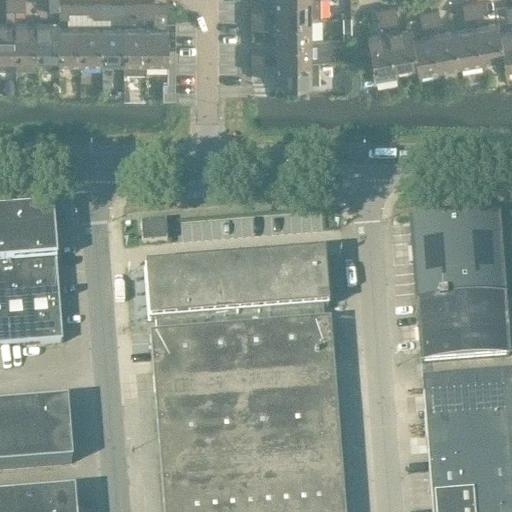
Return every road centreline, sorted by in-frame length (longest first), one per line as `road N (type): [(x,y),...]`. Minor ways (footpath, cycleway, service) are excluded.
road 1 (unclassified): [(117,511),(90,167)]
road 2 (unclassified): [(388,511),(363,170)]
road 3 (residential): [(207,168),(207,21),(192,0)]
road 4 (residential): [(207,168),(363,170)]
road 5 (residential): [(363,170),(511,169)]
